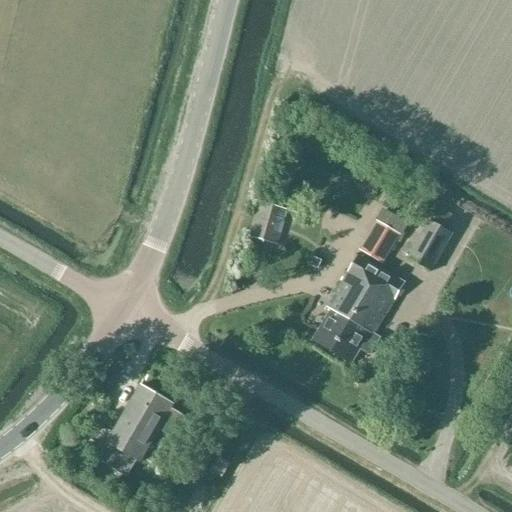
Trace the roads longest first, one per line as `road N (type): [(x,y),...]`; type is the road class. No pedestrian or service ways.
road 1 (unclassified): [(470,511),(122,308)]
road 2 (unclassified): [(122,308),(173,194),(225,0)]
road 3 (unclassified): [(0,449),(80,373),(122,308)]
road 4 (unclassified): [(0,238),(122,308)]
